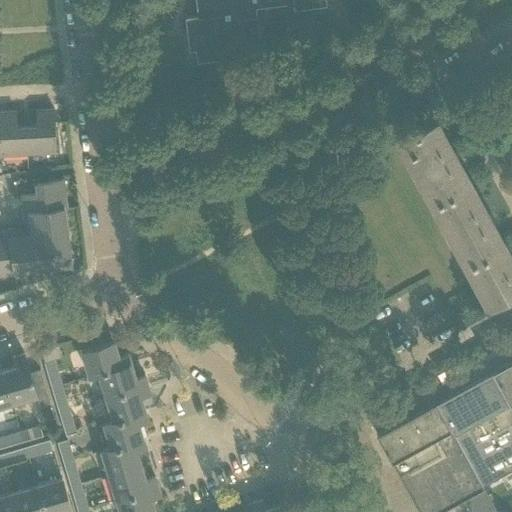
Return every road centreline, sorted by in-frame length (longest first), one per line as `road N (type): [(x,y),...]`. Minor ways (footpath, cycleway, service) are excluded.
road 1 (residential): [(306,446),(117,292)]
road 2 (residential): [(306,446),(511,333)]
road 3 (residential): [(117,292),(91,92)]
road 4 (residential): [(306,446),(187,511)]
road 5 (residential): [(0,328),(117,292)]
